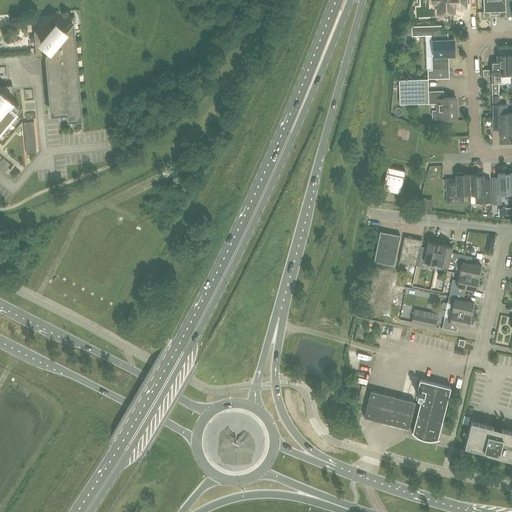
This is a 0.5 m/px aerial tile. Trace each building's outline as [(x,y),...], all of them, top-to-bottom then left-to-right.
[(465,7),(464,0),(432,0),(432,2),(435,5),(438,5),(438,13),(440,13),(441,15),(446,14),(447,13),(453,13),(453,8),(465,7)] [(505,8),(504,0),(482,0),(483,12),(505,11),(505,8)] [(52,28),(33,30),(34,35),(34,42),(35,53),(36,57),(45,56),(50,114),(67,113),(68,120),(82,118),(75,30),(65,31),(55,23),(52,28)] [(447,33),(441,33),(441,25),(411,26),(411,36),(430,35),(431,41),(432,41),(433,56),(431,56),(431,70),(427,70),(427,79),(449,78),(448,56),(454,56),(453,39),(448,40),(447,33)] [(511,73),(510,56),(510,55),(505,55),(503,53),(500,54),(498,55),(497,55),(497,68),(496,69),(491,70),(491,71),(483,71),(483,76),(491,76),(491,77),(491,83),(501,83),(501,77),(511,77),(510,74),(510,73),(511,73)] [(428,103),(427,79),(398,80),(399,104),(428,103)] [(0,132),(21,107),(0,89),(0,132)] [(456,118),(455,98),(436,99),(437,111),(431,111),(432,119),(444,119),(445,121),(453,120),(453,118),(456,118)] [(511,113),(506,114),(502,110),(502,105),(492,105),(492,117),(492,119),(491,119),(492,129),(499,129),(499,134),(499,135),(500,136),(501,136),(503,137),(504,136),(505,136),(506,135),(506,133),(511,133),(511,113)] [(36,152),(34,134),(34,132),(34,130),(34,127),(34,125),(33,122),(30,122),(28,122),(25,122),(23,123),(23,125),(26,150),(26,152),(26,153),(28,153),(29,153),(36,152)] [(405,171),(388,167),(383,189),(400,193),(405,171)] [(440,184),(442,168),(430,167),(428,183),(440,184)] [(469,176),(470,176),(470,174),(463,175),(463,173),(462,172),(461,172),(459,172),(458,172),(457,173),(456,174),(456,175),(456,179),(446,179),(447,203),(463,203),(463,194),(470,193),(469,176)] [(490,202),(489,179),(483,179),(483,175),(482,174),(482,173),(481,173),(480,172),(479,172),(478,173),(477,173),(476,174),(476,175),(470,176),(469,176),(470,193),(470,195),(475,194),(475,202),(490,202)] [(511,190),(511,173),(498,173),(498,177),(492,178),(493,204),(500,203),(500,193),(511,192),(511,190)] [(429,215),(431,202),(422,201),(420,213),(429,215)] [(400,236),(379,232),(373,262),(394,266),(400,236)] [(404,237),(399,262),(416,266),(420,246),(421,240),(404,237)] [(420,246),(416,266),(428,268),(429,262),(436,264),(440,244),(428,241),(426,248),(420,246)] [(440,244),(436,264),(448,266),(448,264),(454,266),(457,254),(451,252),(452,246),(440,244)] [(457,254),(454,266),(460,267),(459,274),(478,278),(480,265),(470,263),(472,257),(457,254)] [(452,279),(450,291),(464,294),(465,288),(475,290),(478,278),(459,274),(458,281),(452,279)] [(444,316),(442,328),(456,331),(458,325),(468,327),(473,302),(463,300),(464,294),(450,291),(447,303),(453,304),(450,318),(444,316)] [(438,312),(414,307),(411,322),(435,327),(438,312)] [(419,405),(414,403),(408,427),(413,428),(412,431),(411,431),(413,433),(415,435),(417,437),(420,438),(422,439),(426,440),(429,440),(432,440),(436,439),(439,438),(438,438),(451,388),(419,380),(417,389),(423,391),(422,392),(418,391),(417,396),(421,397),(419,405)] [(25,400),(28,394),(17,388),(14,395),(25,400)] [(408,428),(408,427),(414,403),(415,402),(370,390),(363,417),(383,422),(408,428)] [(511,432),(471,421),(466,438),(464,447),(511,458),(511,432)]
